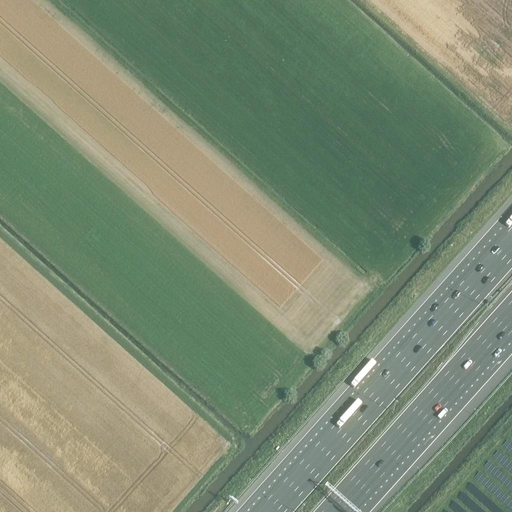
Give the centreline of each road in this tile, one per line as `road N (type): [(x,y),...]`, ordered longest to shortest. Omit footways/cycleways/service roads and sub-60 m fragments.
road 1 (motorway): [(511,243),(271,511)]
road 2 (motorway): [(335,511),(511,315)]
